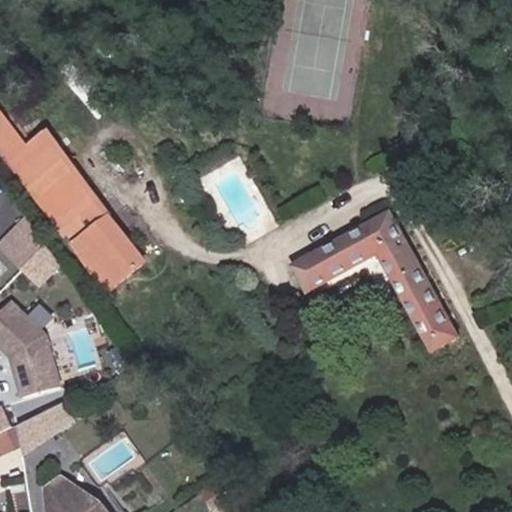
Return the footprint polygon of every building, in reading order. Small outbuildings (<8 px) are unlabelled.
[(3,94),(0,95),(0,107),(9,101),(3,94)] [(0,107),(0,133),(5,142),(26,126),(9,101),(0,107)] [(5,142),(50,202),(83,178),(39,117),(26,126),(5,142)] [(83,178),(50,202),(114,291),(147,267),(117,225),(83,178)] [(0,204),(0,232),(18,215),(3,201),(0,204)] [(304,264),(318,289),(387,253),(443,355),(466,342),(439,291),(396,212),(304,264)] [(0,246),(0,257),(17,274),(22,268),(41,248),(23,223),(0,246)] [(55,268),(41,248),(22,268),(39,284),(55,268)] [(34,290),(39,284),(22,268),(17,274),(34,290)] [(6,306),(0,312),(0,353),(7,360),(19,401),(55,391),(41,340),(6,306)] [(56,433),(68,428),(58,407),(47,413),(56,433)] [(1,410),(0,410),(0,435),(10,431),(1,410)] [(56,433),(47,413),(14,428),(14,429),(16,447),(17,452),(56,433)] [(10,431),(0,435),(7,450),(16,447),(14,429),(10,431)] [(108,511),(86,492),(75,499),(66,484),(48,496),(50,511),(108,511)]
